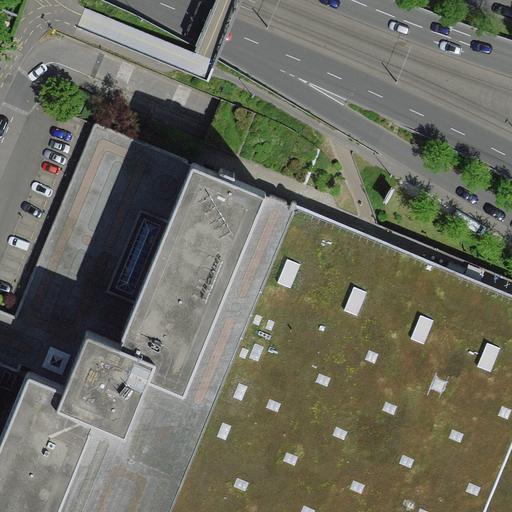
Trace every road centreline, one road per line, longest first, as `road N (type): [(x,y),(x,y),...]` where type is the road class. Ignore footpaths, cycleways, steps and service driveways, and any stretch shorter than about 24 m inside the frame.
road 1 (primary): [(148,0),(511,217)]
road 2 (primary): [(149,0),(511,158)]
road 3 (primary): [(511,58),(355,0)]
